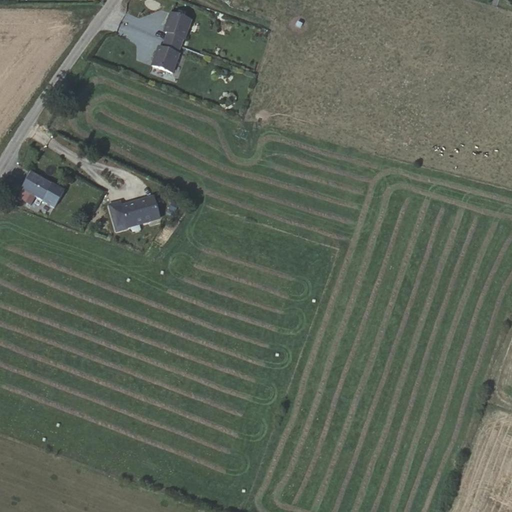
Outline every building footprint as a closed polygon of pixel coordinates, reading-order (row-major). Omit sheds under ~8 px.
[(156,52),(150,67),(170,75),(177,56),(176,55),(182,40),(183,41),(191,22),(171,14),(165,29),(166,30),(165,34),(167,35),(164,42),(161,49),(159,48),(157,53),(156,52)] [(43,202),(52,185),(31,173),(22,190),(43,202)] [(52,185),(43,202),(53,208),(63,191),(52,185)] [(126,218),(128,226),(160,219),(154,197),(146,199),(146,201),(135,204),(134,202),(122,205),(122,202),(111,204),(115,220),(126,218)] [(126,218),(115,220),(117,229),(128,226),(126,218)]
